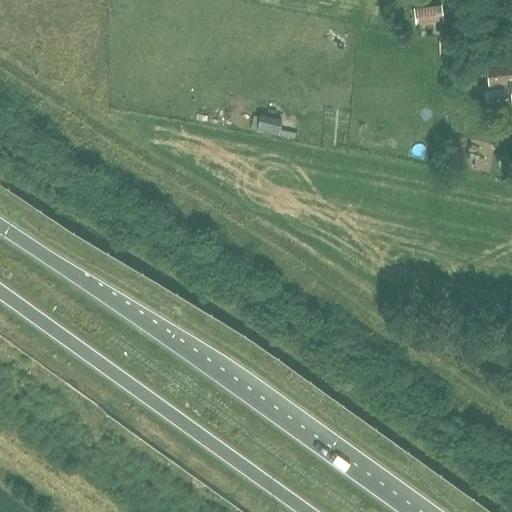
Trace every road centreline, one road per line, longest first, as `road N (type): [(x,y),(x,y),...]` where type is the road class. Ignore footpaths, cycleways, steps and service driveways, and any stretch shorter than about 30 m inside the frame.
road 1 (primary): [(408,511),(0,228)]
road 2 (primary): [(0,292),(305,511)]
